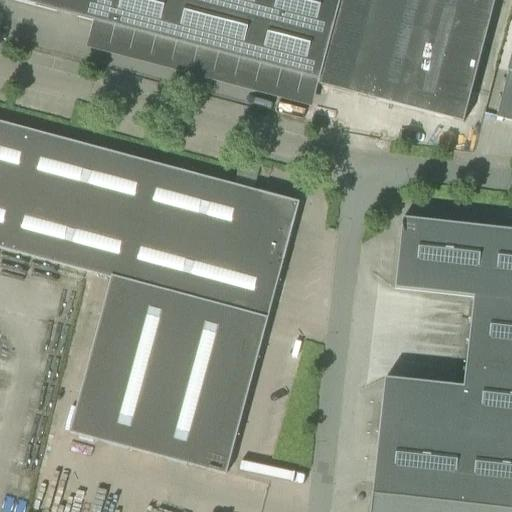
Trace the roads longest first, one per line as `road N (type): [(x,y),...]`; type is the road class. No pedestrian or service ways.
road 1 (unclassified): [(361,167),(0,69)]
road 2 (unclassified): [(319,511),(361,167)]
road 3 (unknown): [(270,511),(102,474)]
road 4 (unclassified): [(511,181),(361,167)]
